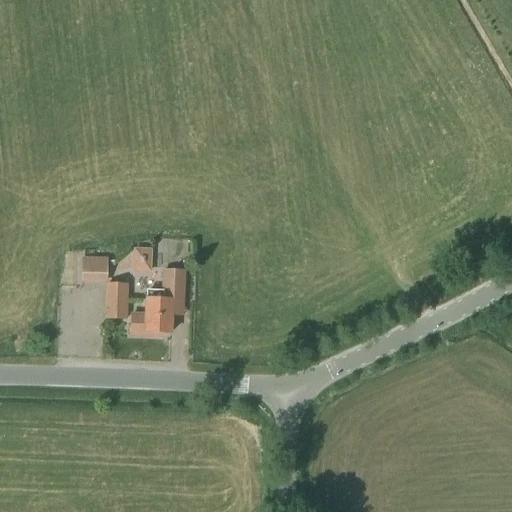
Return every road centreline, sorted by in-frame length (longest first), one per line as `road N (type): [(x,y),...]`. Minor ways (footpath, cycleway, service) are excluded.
road 1 (unclassified): [(0,376),(285,391)]
road 2 (unclassified): [(285,391),(511,277)]
road 3 (unclassified): [(287,511),(285,391)]
